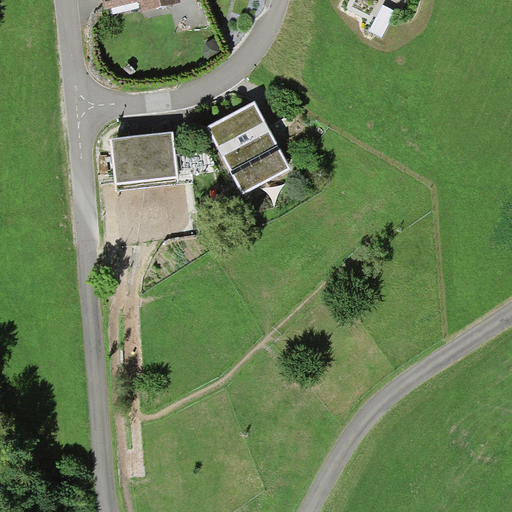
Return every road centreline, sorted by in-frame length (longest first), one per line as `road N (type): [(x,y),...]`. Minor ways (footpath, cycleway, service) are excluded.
road 1 (residential): [(73,105),(108,511)]
road 2 (residential): [(304,511),(335,454),(416,370),(511,309)]
road 3 (residential): [(274,0),(255,44),(204,90),(141,106),(73,105)]
